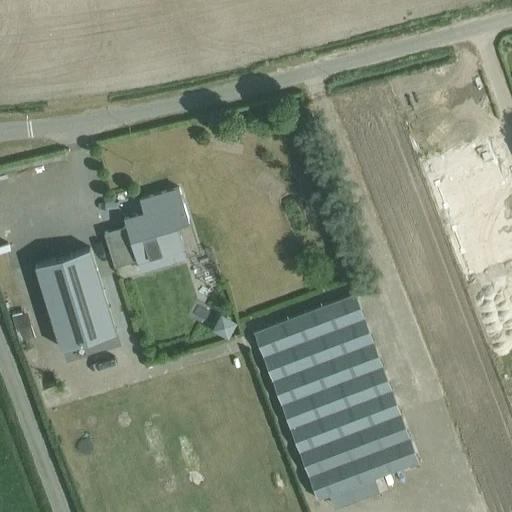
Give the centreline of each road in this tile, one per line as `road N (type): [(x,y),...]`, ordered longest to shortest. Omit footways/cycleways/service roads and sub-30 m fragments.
road 1 (unclassified): [(0,133),(192,105),(511,22)]
road 2 (unclassified): [(63,511),(0,338)]
